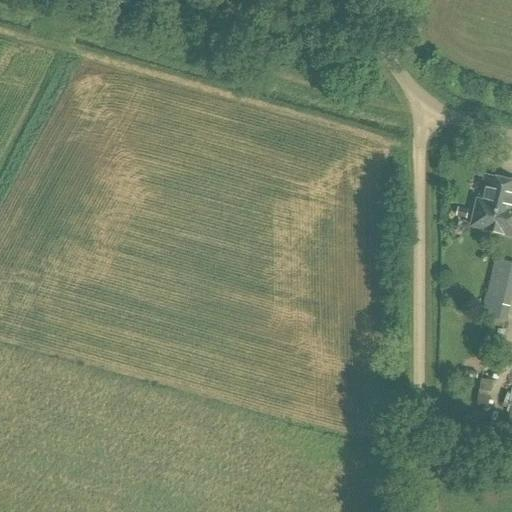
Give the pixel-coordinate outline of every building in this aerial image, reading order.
[(511,208),(511,181),(485,176),(479,200),(511,208)] [(511,208),(479,200),(478,200),(471,227),(511,236),(511,208)] [(468,210),(458,208),(456,217),(466,219),(468,210)] [(505,320),(511,291),(511,254),(497,251),(483,316),(505,320)] [(511,453),(511,410),(502,451),(511,453)]
